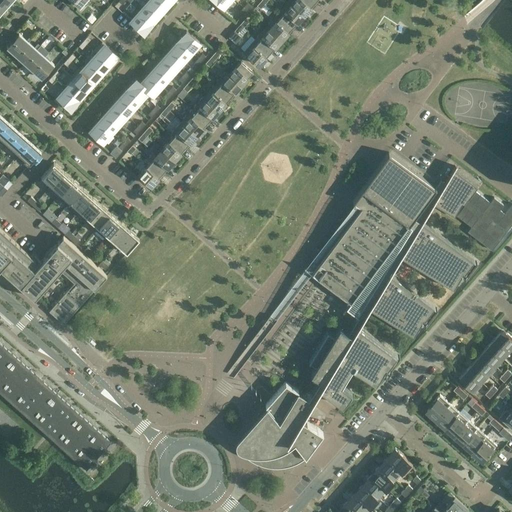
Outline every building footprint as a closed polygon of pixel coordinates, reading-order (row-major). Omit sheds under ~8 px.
[(167,6),(160,0),(147,0),(146,2),(159,14),(167,6)] [(260,8),(266,2),(263,0),(261,0),(257,5),(260,8)] [(304,13),(289,0),(277,13),(292,26),(297,21),(298,21),(298,20),(304,13)] [(315,1),(314,0),(288,0),(289,0),(304,13),(310,7),(311,7),(310,6),(315,1)] [(159,14),(146,2),(138,11),(152,23),(159,14)] [(247,2),(243,7),(246,10),(251,5),(247,2)] [(152,23),(138,11),(130,20),(144,32),(152,23)] [(292,26),(277,13),(266,25),(281,38),(287,32),(288,32),(289,32),(288,31),(292,26)] [(249,21),(245,18),(240,24),(243,27),(249,21)] [(238,33),(243,27),(240,24),(234,30),(238,33)] [(281,38),(266,25),(255,38),(270,51),(275,46),(276,46),(275,45),(281,38)] [(186,30),(178,39),(192,51),(200,42),(186,30)] [(118,55),(91,31),(91,32),(102,41),(93,51),(96,53),(95,53),(109,65),(118,55)] [(17,55),(29,42),(19,33),(18,33),(19,34),(8,46),(7,46),(16,54),(15,55),(16,54),(17,55)] [(91,39),(87,36),(82,41),(86,44),(91,39)] [(270,51),(255,38),(244,51),(259,65),(260,64),(259,63),(265,57),(266,57),(265,56),(270,51)] [(184,60),(192,51),(178,39),(171,48),(184,60)] [(25,62),(37,49),(29,42),(17,55),(24,61),(23,62),(23,63),(24,62),(25,62)] [(46,53),(49,50),(41,43),(38,46),(46,53)] [(177,68),(184,60),(171,48),(163,56),(177,68)] [(33,69),(45,56),(37,49),(25,62),(32,68),(31,69),(31,70),(32,69),(33,69)] [(220,54),(216,50),(211,56),(214,60),(220,54)] [(102,73),(109,65),(95,53),(89,60),(86,58),(86,59),(102,73)] [(54,64),(45,56),(33,69),(42,77),(41,76),(52,63),(54,65),(54,64)] [(169,77),(177,68),(163,56),(155,65),(169,77)] [(209,66),(214,60),(211,56),(205,63),(209,66)] [(193,62),(197,66),(202,60),(198,57),(193,62)] [(94,81),(102,73),(86,59),(88,61),(81,69),(79,67),(78,67),(94,81)] [(226,70),(241,84),(247,77),(248,77),(248,76),(252,71),(252,72),(253,71),(241,60),(240,61),(236,66),(235,65),(234,66),(235,66),(229,73),(226,70)] [(161,85),(169,77),(155,65),(148,73),(161,85)] [(87,90),(94,81),(78,67),(71,76),(87,90)] [(241,84),(226,70),(215,83),(230,96),(234,91),(235,91),(236,91),(235,90),(241,84)] [(153,94),(161,85),(148,73),(141,81),(140,82),(149,90),(153,94)] [(52,83),(56,77),(53,74),(48,79),(52,83)] [(197,79),(194,75),(188,81),(192,85),(197,79)] [(79,98),(86,90),(87,90),(71,76),(64,84),(79,98)] [(142,98),(149,90),(140,82),(141,81),(136,77),(128,86),(142,98)] [(187,91),(192,85),(188,81),(183,88),(187,91)] [(230,96),(215,83),(204,95),(219,109),(225,102),(226,102),(225,101),(230,96)] [(71,108),(79,99),(79,98),(64,84),(63,85),(65,87),(57,96),(71,108)] [(134,107),(142,98),(128,86),(120,95),(134,107)] [(173,86),(168,91),(171,94),(176,89),(173,86)] [(134,107),(120,95),(113,103),(126,115),(134,107)] [(219,109),(204,95),(192,108),(207,121),(212,116),(213,117),(213,116),(213,115),(219,109)] [(175,104),(171,101),(166,107),(168,109),(169,110),(175,104)] [(119,124),(126,115),(113,103),(105,112),(119,124)] [(169,110),(168,109),(166,107),(160,113),(164,116),(169,110)] [(148,114),(151,117),(156,111),(153,108),(148,114)] [(207,121),(192,108),(181,120),(196,134),(202,127),(203,128),(203,127),(203,126),(207,121)] [(111,133),(119,124),(105,112),(98,120),(111,133)] [(0,130),(8,122),(0,114),(0,130)] [(103,141),(111,133),(98,120),(90,129),(103,141)] [(196,134),(181,120),(170,133),(185,146),(190,141),(190,142),(191,141),(190,141),(196,134)] [(0,141),(6,146),(19,131),(8,122),(0,130),(0,141)] [(153,129),(149,126),(143,132),(147,135),(153,129)] [(16,156),(30,141),(19,131),(6,146),(6,147),(8,144),(18,153),(16,155),(16,156)] [(142,141),(147,135),(143,132),(138,138),(142,141)] [(185,146),(170,133),(173,136),(168,141),(168,140),(167,141),(168,142),(162,148),(174,159),(180,152),(180,153),(181,152),(180,152),(185,146)] [(127,137),(122,142),(126,146),(130,140),(127,137)] [(28,166),(41,151),(30,141),(16,156),(28,166)] [(132,144),(127,150),(130,154),(136,148),(132,144)] [(168,166),(174,159),(162,148),(156,155),(153,152),(148,158),(163,171),(167,166),(168,167),(168,166)] [(474,259),(422,221),(433,203),(454,217),(457,215),(464,205),(464,204),(475,190),(478,187),(454,169),(456,166),(455,166),(445,182),(441,178),(435,186),(389,152),(353,201),(360,206),(312,272),(350,301),(346,306),(357,315),(346,330),(339,326),(311,373),(319,378),(308,396),(285,381),(265,404),(268,408),(240,440),(239,442),(239,443),(240,445),(248,451),(254,455),(260,458),(267,460),(274,461),(281,461),(287,460),(293,457),(299,454),(303,452),(305,455),(323,431),(301,418),(320,388),(342,404),(352,392),(342,384),(352,367),(376,382),(384,368),(385,365),(387,366),(396,353),(358,325),(369,307),(413,334),(422,321),(421,320),(423,318),(424,319),(434,306),(390,273),(401,256),(453,288),(461,274),(463,271),(464,272),(474,259)] [(158,177),(163,171),(148,158),(147,158),(150,161),(146,166),(145,165),(145,166),(145,167),(140,173),(139,172),(138,173),(150,184),(152,185),(152,184),(157,177),(158,178),(159,177),(158,177)] [(48,187),(49,188),(63,171),(54,162),(41,176),(51,185),(48,187)] [(73,179),(63,171),(49,188),(58,196),(73,179)] [(4,186),(9,179),(3,174),(0,177),(0,183),(3,186),(4,186)] [(82,188),(73,179),(58,196),(67,205),(82,188)] [(92,196),(82,188),(67,205),(68,205),(70,202),(79,210),(77,213),(92,196)] [(490,201),(475,190),(464,204),(464,205),(457,215),(471,226),(467,231),(492,250),(511,223),(511,203),(504,213),(500,209),(503,204),(494,197),(490,201)] [(37,201),(31,196),(27,200),(33,205),(37,201)] [(101,205),(92,196),(77,213),(86,221),(101,205)] [(42,206),(37,201),(33,205),(39,210),(42,206)] [(111,213),(101,205),(86,221),(96,230),(111,213)] [(56,218),(50,213),(46,217),(52,222),(56,218)] [(120,221),(111,213),(96,230),(105,238),(120,221)] [(61,223),(56,218),(52,222),(58,227),(61,223)] [(129,230),(120,221),(105,238),(115,247),(129,230)] [(69,229),(65,233),(71,239),(74,235),(69,229)] [(139,239),(129,230),(115,247),(117,244),(127,253),(139,239)] [(0,261),(22,282),(37,266),(0,232),(0,261)] [(80,240),(74,235),(71,239),(77,244),(80,240)] [(22,282),(20,284),(34,297),(60,269),(74,282),(49,310),(64,323),(107,274),(63,236),(37,266),(22,282)] [(93,251),(87,246),(84,250),(90,255),(93,251)] [(99,256),(93,251),(90,255),(95,260),(99,256)] [(108,265),(103,260),(99,264),(105,269),(108,265)] [(502,330),(494,338),(507,350),(511,343),(511,336),(507,332),(505,333),(502,330)] [(507,350),(494,338),(487,346),(500,357),(507,350)] [(0,342),(0,391),(86,469),(111,442),(0,342)] [(500,357),(487,346),(480,354),(493,365),(500,357)] [(493,365),(480,354),(473,362),(486,373),(493,365)] [(486,373),(473,362),(467,369),(479,381),(486,373)] [(508,377),(511,372),(507,368),(503,373),(508,377)] [(479,381),(467,369),(459,378),(472,389),(479,381)] [(504,381),(508,377),(503,373),(499,377),(504,381)] [(497,388),(493,384),(489,389),(493,393),(497,388)] [(453,389),(458,394),(462,390),(457,385),(453,389)] [(489,397),(493,393),(489,389),(485,393),(489,397)] [(467,394),(462,390),(458,394),(463,399),(467,394)] [(436,419),(450,403),(440,394),(431,403),(432,405),(427,411),(436,419)] [(471,405),(476,410),(480,406),(475,401),(471,405)] [(445,427),(459,411),(450,403),(436,419),(445,427)] [(485,410),(480,406),(476,410),(481,415),(485,410)] [(454,435),(468,419),(459,411),(445,427),(454,435)] [(489,421),(494,426),(498,422),(493,417),(489,421)] [(463,443),(477,427),(468,419),(454,435),(463,443)] [(503,426),(498,422),(494,426),(499,431),(503,426)] [(472,451),(486,435),(477,427),(463,443),(472,451)] [(497,445),(486,435),(472,451),(481,459),(486,453),(488,454),(497,445)] [(394,455),(390,459),(401,469),(400,469),(403,472),(412,462),(395,447),(391,452),(394,455)] [(390,459),(387,456),(383,461),(386,464),(382,468),(393,478),(400,469),(401,469),(390,459)] [(382,468),(379,465),(375,470),(378,473),(374,477),(385,486),(393,478),(382,468)] [(385,486),(374,477),(371,474),(367,479),(370,482),(366,486),(377,495),(385,486)] [(377,495),(366,486),(363,483),(359,488),(362,491),(358,495),(369,505),(373,508),(381,499),(377,495)] [(447,505),(441,511),(442,511),(464,511),(468,508),(449,490),(441,499),(447,505)] [(358,495),(355,492),(351,497),(354,500),(350,503),(350,504),(358,511),(362,511),(369,505),(358,495)] [(391,503),(395,507),(401,501),(396,497),(391,503)] [(358,511),(350,504),(350,503),(347,501),(343,506),(346,508),(342,511),(341,511),(339,510),(338,510),(340,511),(358,511)]
